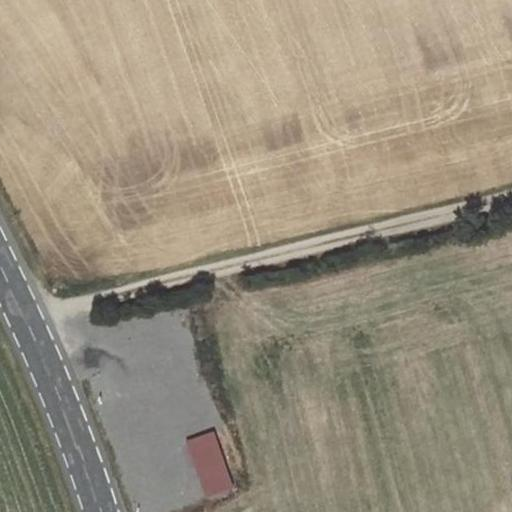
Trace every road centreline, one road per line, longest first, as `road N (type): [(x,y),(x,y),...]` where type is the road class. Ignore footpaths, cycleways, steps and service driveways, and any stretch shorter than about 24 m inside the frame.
road 1 (track): [(511,200),(26,319)]
road 2 (secondary): [(0,271),(100,511)]
